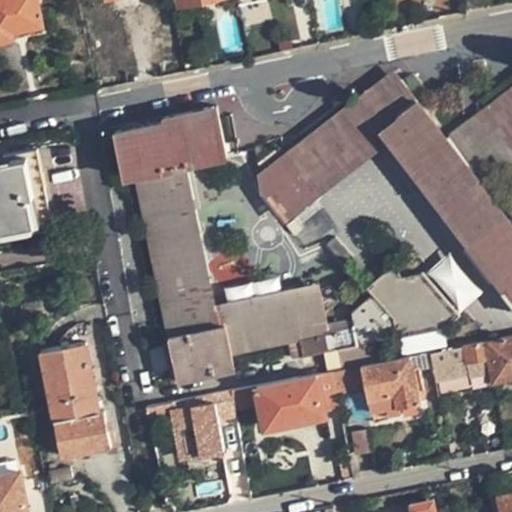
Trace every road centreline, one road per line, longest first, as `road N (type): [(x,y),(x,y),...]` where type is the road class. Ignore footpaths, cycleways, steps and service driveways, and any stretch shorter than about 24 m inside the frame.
road 1 (residential): [(511,20),(81,106)]
road 2 (residential): [(225,511),(511,456)]
road 3 (residential): [(81,106),(136,380)]
